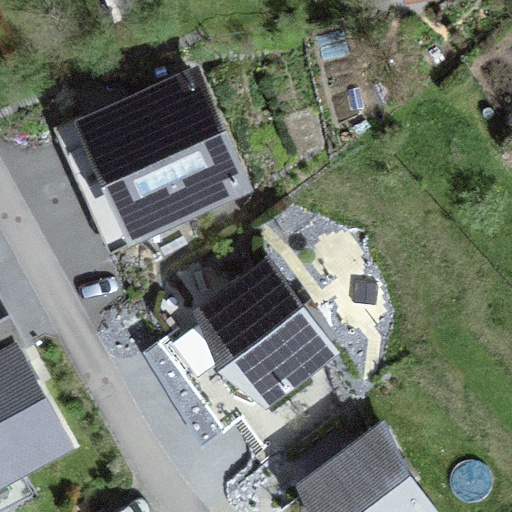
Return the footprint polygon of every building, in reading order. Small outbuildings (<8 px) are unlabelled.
[(100,159),(82,167),(90,185),(218,128),(195,77),(85,125),(100,159)] [(218,128),(90,185),(99,203),(116,195),(131,229),(241,180),(218,128)] [(304,317),(267,267),(202,315),(231,354),(221,361),(224,381),(233,394),(252,402),(262,395),(326,348),(324,344),(336,335),(316,308),(304,317)] [(0,475),(64,441),(14,351),(0,358),(0,475)] [(428,511),(391,461),(399,455),(387,429),(281,508),(283,511),(428,511)]
